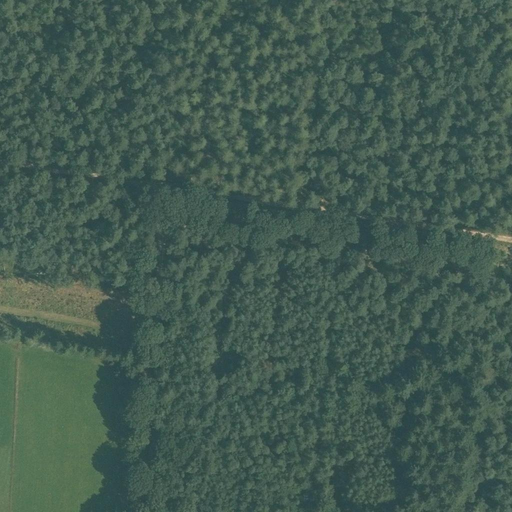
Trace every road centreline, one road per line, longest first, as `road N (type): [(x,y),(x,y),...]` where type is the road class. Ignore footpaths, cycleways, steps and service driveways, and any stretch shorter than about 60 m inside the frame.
road 1 (track): [(511,240),(139,182)]
road 2 (track): [(147,511),(161,235)]
road 3 (track): [(139,182),(0,160)]
